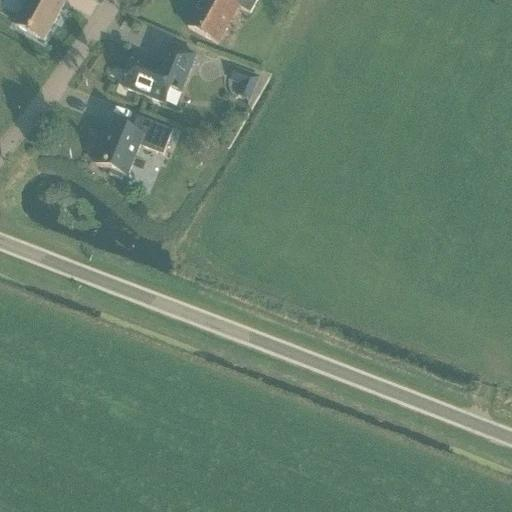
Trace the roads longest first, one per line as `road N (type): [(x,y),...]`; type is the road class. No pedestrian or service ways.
road 1 (unclassified): [(511,439),(0,241)]
road 2 (residential): [(0,155),(117,0)]
